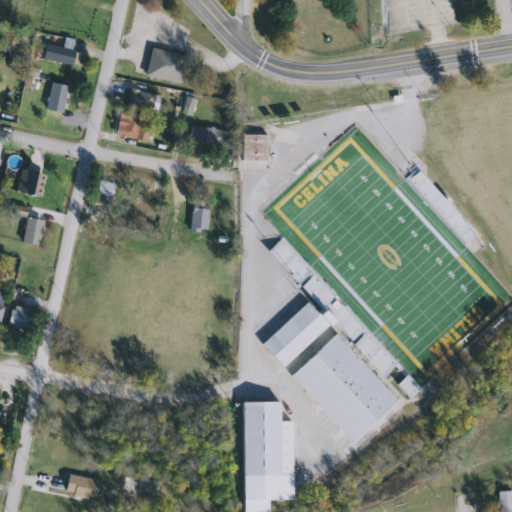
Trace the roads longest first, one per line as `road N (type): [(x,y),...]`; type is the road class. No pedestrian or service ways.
road 1 (residential): [(86,153),(8,511)]
road 2 (secondary): [(511,48),(301,76),(242,47),(198,0)]
road 3 (residential): [(231,177),(0,134)]
road 4 (residential): [(38,377),(172,399),(215,396),(250,382)]
road 5 (residential): [(120,0),(86,153)]
